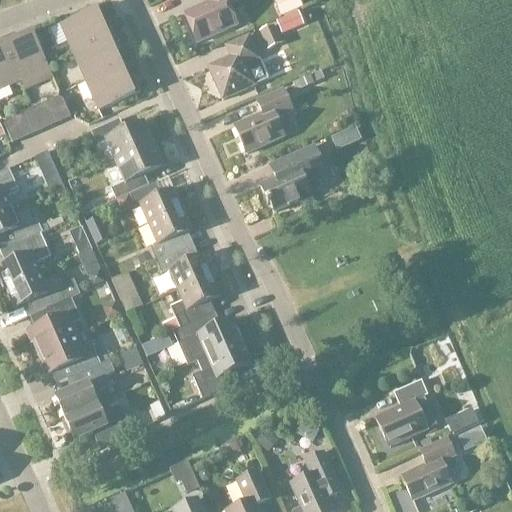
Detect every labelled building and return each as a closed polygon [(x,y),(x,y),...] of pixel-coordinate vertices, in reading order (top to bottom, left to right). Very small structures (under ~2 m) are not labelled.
[(236,28),(223,0),(205,0),(208,4),(182,16),(196,46),(236,28)] [(301,9),(297,0),(273,0),(271,1),(278,19),(301,9)] [(65,43),(71,56),(113,37),(109,28),(104,30),(95,11),(58,27),(49,31),(56,47),(65,43)] [(272,26),(258,32),(262,41),(266,52),(281,45),(272,26)] [(9,37),(0,41),(0,43),(18,83),(19,83),(23,91),(51,79),(47,70),(31,34),(11,42),(9,37)] [(71,56),(83,85),(120,68),(112,49),(117,47),(113,37),(71,56)] [(254,87),(253,87),(267,81),(258,61),(248,37),(224,48),(229,59),(206,69),(221,102),(254,87)] [(0,91),(18,83),(0,43),(0,91)] [(291,61),(294,75),(322,68),(318,54),(291,61)] [(129,87),(120,68),(83,85),(96,114),(138,95),(134,85),(129,87)] [(319,71),(316,73),(290,84),(291,84),(290,85),(294,94),(323,82),(319,71)] [(261,116),(233,129),(245,156),(283,140),(274,121),(291,114),(281,92),(255,104),(261,116)] [(56,99),(49,103),(59,124),(69,120),(61,101),(56,99)] [(49,103),(40,107),(49,129),(59,124),(49,103)] [(40,107),(30,111),(40,133),(49,129),(40,107)] [(30,111),(20,115),(30,137),(40,133),(30,111)] [(20,115),(11,120),(20,142),(30,137),(20,115)] [(4,123),(2,127),(11,146),(20,142),(11,120),(4,123)] [(105,140),(115,162),(151,146),(141,124),(118,135),(113,124),(90,134),(95,145),(105,140)] [(109,191),(114,202),(143,190),(138,179),(161,168),(151,146),(115,162),(125,184),(109,191)] [(290,175),(260,188),(268,206),(270,205),(275,215),(296,205),(298,208),(312,202),(304,185),(325,176),(313,149),(284,162),(290,175)] [(46,152),(33,158),(38,171),(52,165),(46,152)] [(0,213),(9,210),(5,200),(17,195),(7,172),(0,174),(0,213)] [(47,191),(61,185),(55,173),(42,179),(47,191)] [(138,206),(147,227),(181,212),(171,191),(160,196),(155,184),(143,190),(114,202),(114,203),(128,197),(133,208),(138,206)] [(13,220),(9,210),(0,213),(0,238),(8,234),(14,247),(39,236),(41,235),(40,233),(46,231),(44,226),(38,228),(35,222),(31,224),(27,214),(13,220)] [(148,250),(154,263),(184,250),(179,238),(190,233),(181,212),(147,227),(156,247),(148,250)] [(95,247),(107,241),(97,219),(85,224),(95,247)] [(67,234),(77,257),(90,252),(80,229),(67,234)] [(0,268),(0,280),(4,291),(38,275),(34,266),(49,259),(39,236),(14,247),(20,260),(0,268)] [(125,253),(131,266),(147,258),(141,246),(125,253)] [(168,273),(177,293),(210,278),(200,257),(190,262),(184,250),(154,263),(160,276),(168,273)] [(43,285),(38,275),(4,291),(13,311),(38,300),(43,313),(45,312),(70,301),(69,300),(78,296),(72,283),(59,288),(56,280),(43,285)] [(120,277),(110,282),(117,299),(124,316),(141,309),(126,275),(120,277)] [(169,309),(178,330),(179,331),(201,321),(200,321),(213,315),(208,304),(219,299),(210,278),(177,293),(181,303),(169,309)] [(32,345),(37,355),(74,338),(69,327),(79,323),(70,301),(45,312),(50,323),(24,334),(29,346),(32,345)] [(206,358),(236,345),(239,344),(230,322),(205,332),(201,321),(179,331),(178,330),(171,333),(186,367),(195,363),(199,361),(206,358)] [(70,366),(75,377),(99,367),(89,345),(79,350),(74,338),(37,355),(41,366),(39,367),(44,378),(70,366)] [(236,345),(206,358),(199,361),(195,363),(201,375),(191,379),(201,401),(208,398),(208,397),(229,388),(224,376),(249,366),(239,344),(236,345)] [(53,400),(63,422),(102,405),(97,394),(110,388),(106,378),(113,375),(108,363),(99,367),(75,377),(71,379),(76,390),(53,400)] [(249,370),(230,377),(234,387),(253,380),(249,370)] [(433,384),(443,412),(454,408),(443,380),(433,384)] [(388,450),(436,428),(423,399),(426,398),(420,383),(392,396),(399,410),(374,421),(388,450)] [(107,415),(102,405),(63,422),(73,444),(95,434),(101,449),(134,434),(127,418),(122,420),(118,410),(107,415)] [(440,465),(453,459),(445,441),(419,453),(425,468),(401,479),(412,504),(450,486),(440,465)] [(331,511),(320,488),(334,482),(321,453),(305,460),(312,476),(290,486),(300,510),(295,511),(331,511)] [(257,473),(236,483),(245,505),(228,511),(257,511),(255,507),(269,501),(257,473)] [(200,511),(196,501),(170,511),(200,511)]
